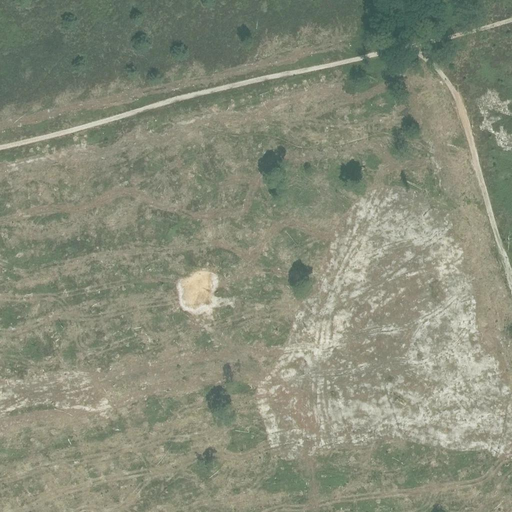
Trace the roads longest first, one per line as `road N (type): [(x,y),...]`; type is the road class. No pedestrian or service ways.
road 1 (track): [(414,44),(0,147)]
road 2 (track): [(511,282),(454,93),(414,44)]
